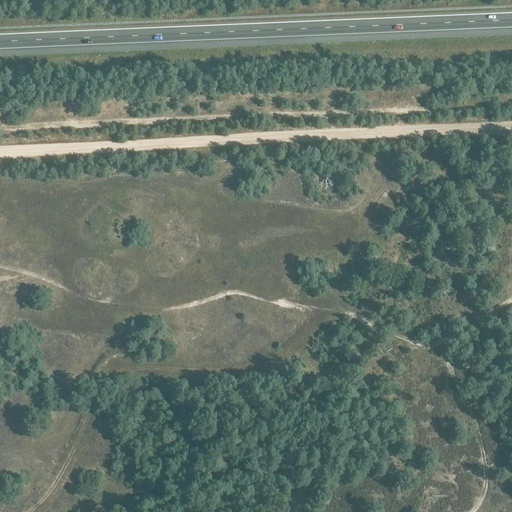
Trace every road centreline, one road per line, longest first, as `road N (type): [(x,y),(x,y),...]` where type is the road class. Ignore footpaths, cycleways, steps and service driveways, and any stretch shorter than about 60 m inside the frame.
road 1 (track): [(0,123),(511,99)]
road 2 (track): [(511,128),(0,152)]
road 3 (motorway): [(0,42),(511,21)]
road 4 (track): [(0,265),(136,304),(236,291),(343,314)]
